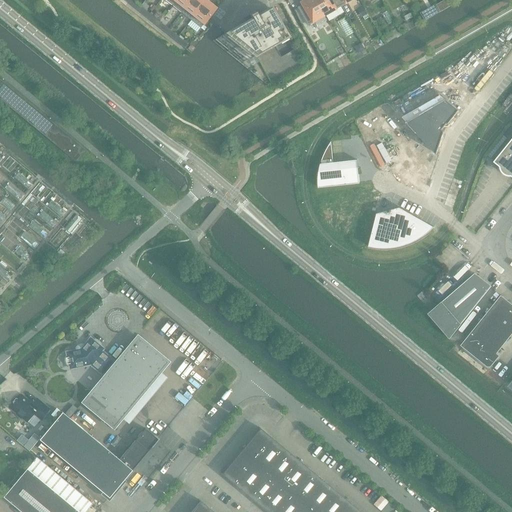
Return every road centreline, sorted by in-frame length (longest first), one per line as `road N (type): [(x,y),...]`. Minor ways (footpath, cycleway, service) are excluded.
road 1 (secondary): [(511,434),(208,181)]
road 2 (secondary): [(208,181),(0,4)]
road 3 (unclassified): [(421,511),(255,373)]
road 4 (unclassified): [(140,511),(255,373)]
road 5 (unclassified): [(255,373),(118,262)]
road 6 (residential): [(0,361),(118,262)]
road 7 (residential): [(118,262),(208,181)]
